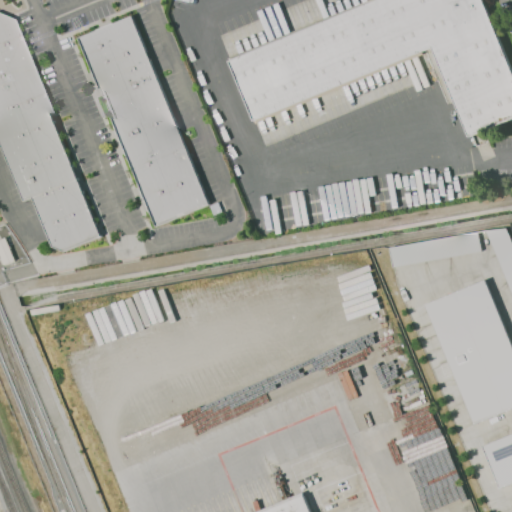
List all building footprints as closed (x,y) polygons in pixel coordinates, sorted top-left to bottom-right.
[(511,76),(481,0),(374,0),(229,61),(254,120),(425,50),(431,47),(468,137),(511,119),(511,76)] [(0,146),(22,200),(31,198),(51,246),(63,251),(101,235),(12,19),(0,14),(0,146)] [(78,39),(133,17),(209,204),(154,226),(78,39)] [(511,243),(511,298),(485,231),(506,229),(511,243)] [(389,248),(477,233),(480,252),(392,267),(389,248)] [(424,304),(484,279),(511,347),(511,406),(473,423),(424,304)] [(484,445),(511,433),(511,483),(501,488),(484,445)] [(263,511),(303,496),(309,511),(263,511)]
